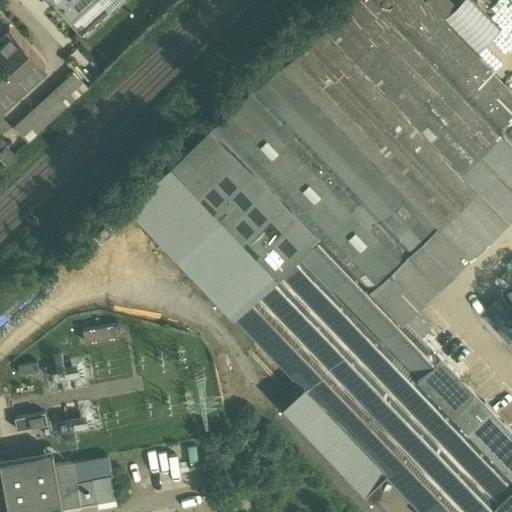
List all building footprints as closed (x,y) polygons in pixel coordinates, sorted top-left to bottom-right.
[(51,0),(82,32),(115,0),(51,0)] [(345,0),(283,58),(457,244),(511,190),(511,132),(493,113),(511,96),(511,83),(428,0),(345,0)] [(487,19),(468,32),(476,44),(496,31),(487,19)] [(11,29),(0,38),(0,103),(14,91),(18,95),(25,89),(21,85),(44,64),(11,29)] [(252,86),(216,122),(391,304),(457,244),(283,58),(252,86)] [(70,68),(14,120),(31,137),(87,86),(70,68)] [(216,122),(125,202),(301,385),(384,472),(422,511),(483,511),(511,486),(511,478),(464,428),(488,405),(461,377),(394,308),(391,304),(216,122)] [(511,336),(511,308),(502,297),(483,314),(508,340),(511,336)] [(469,370),(402,300),(394,308),(461,377),(469,370)] [(81,339),(117,334),(115,321),(79,326),(81,339)] [(384,472),(301,385),(281,404),(364,491),(384,472)] [(511,478),(511,486),(483,511),(511,511),(511,430),(488,405),(464,428),(511,478)] [(23,413),(25,424),(42,421),(41,410),(23,413)] [(12,428),(25,425),(23,413),(10,415),(12,428)] [(0,511),(43,511),(62,509),(54,466),(54,461),(52,451),(0,460),(0,511)] [(73,461),(54,466),(62,509),(80,505),(77,480),(73,461)] [(111,475),(77,480),(80,505),(115,500),(111,475)]
